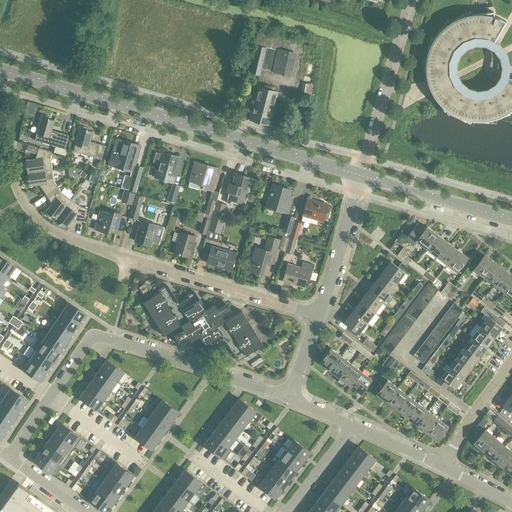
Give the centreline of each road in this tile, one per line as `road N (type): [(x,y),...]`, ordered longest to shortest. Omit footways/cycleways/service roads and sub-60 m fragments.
road 1 (tertiary): [(361,176),(0,70)]
road 2 (residential): [(319,316),(61,234),(21,201),(12,160)]
road 3 (residential): [(11,458),(84,347),(100,336),(289,399)]
road 4 (residential): [(361,176),(411,0)]
road 5 (tertiary): [(511,220),(361,176)]
road 6 (unclassified): [(319,316),(361,176)]
road 7 (residential): [(442,467),(511,358)]
